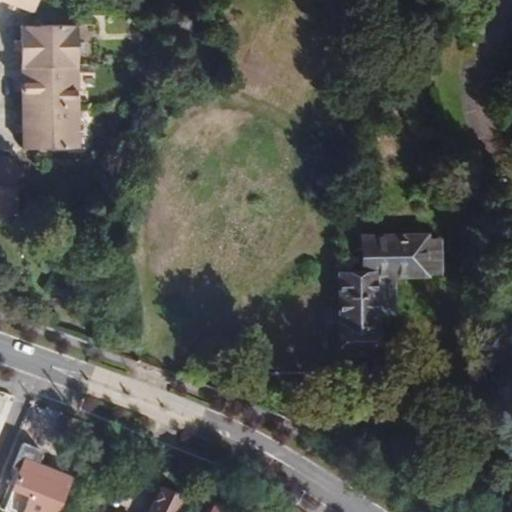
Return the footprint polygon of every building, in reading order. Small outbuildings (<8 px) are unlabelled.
[(2,0),(33,10),(36,0),(2,0)] [(21,66),(76,65),(76,23),(20,24),(21,66)] [(22,107),(77,106),(76,65),(21,66),(22,107)] [(23,149),(38,148),(78,148),(77,106),(22,107),(23,149)] [(14,157),(0,156),(0,211),(15,211),(14,168),(14,157)] [(361,274),(339,274),(339,311),(327,311),(327,331),(340,331),(340,355),(375,354),(375,336),(385,336),(385,314),(391,314),(391,272),(439,272),(439,237),(426,237),(426,235),(361,235),(361,274)] [(43,454),(21,445),(12,469),(21,473),(4,511),(57,511),(70,480),(37,467),(43,454)] [(180,511),(186,500),(165,489),(153,511),(180,511)]
